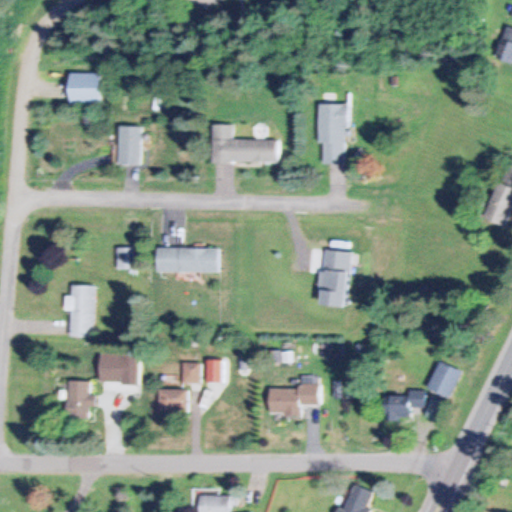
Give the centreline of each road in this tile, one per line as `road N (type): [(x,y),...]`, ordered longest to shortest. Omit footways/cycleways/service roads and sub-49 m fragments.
road 1 (residential): [(461,464),(0,458)]
road 2 (residential): [(14,198),(371,204)]
road 3 (residential): [(0,412),(14,198)]
